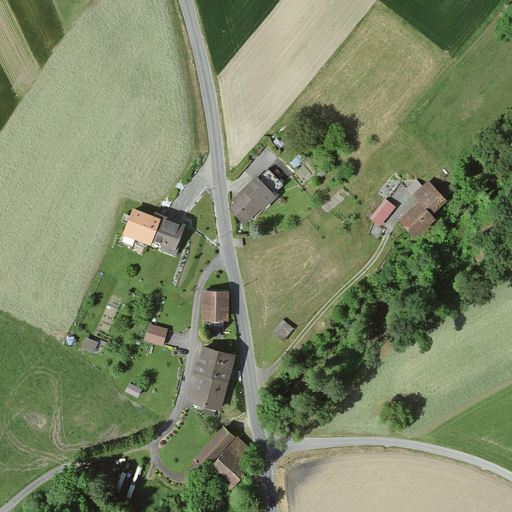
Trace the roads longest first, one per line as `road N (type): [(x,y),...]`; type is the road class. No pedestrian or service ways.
road 1 (unclassified): [(186,0),(272,511)]
road 2 (track): [(262,450),(386,441),(511,477)]
